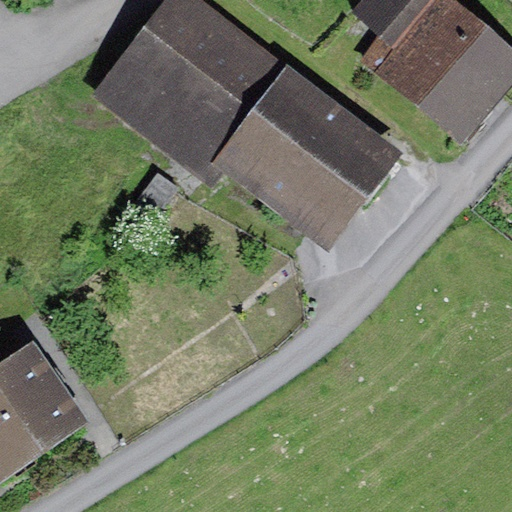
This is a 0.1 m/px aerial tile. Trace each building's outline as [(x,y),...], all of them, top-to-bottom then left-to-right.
[(216,162),(291,67),(205,0),(165,0),(91,93),(201,180),(216,162)] [(362,58),(462,143),(511,85),(511,46),(457,0),(367,0),(355,15),(380,36),(362,58)] [(331,246),(402,151),(291,67),(216,162),(331,246)] [(180,188),(159,173),(132,212),(152,226),(180,188)] [(0,480),(91,422),(37,340),(0,364),(0,480)]
